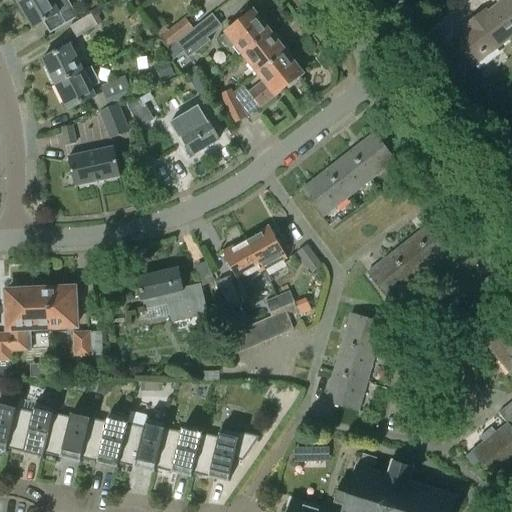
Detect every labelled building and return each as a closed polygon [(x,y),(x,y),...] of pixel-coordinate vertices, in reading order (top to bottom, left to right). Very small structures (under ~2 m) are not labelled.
[(52,0),(26,0),(19,5),(34,29),(45,23),(51,33),(77,17),(67,0),(56,6),(52,0)] [(511,0),(496,0),(500,5),(482,18),(480,15),(465,26),(468,29),(454,40),(474,66),(511,36),(511,0)] [(237,45),(243,53),(270,32),(254,12),(252,13),(249,12),(246,15),(246,18),(221,37),(231,50),(237,45)] [(70,27),(77,39),(98,26),(92,15),(70,27)] [(169,49),(177,43),(176,42),(193,29),(186,19),(169,32),(166,27),(157,34),(169,49)] [(176,42),(177,43),(184,52),(189,58),(210,42),(198,26),(194,29),(193,29),(176,42)] [(243,53),(259,74),(286,53),(289,51),(279,38),(276,40),(270,32),(243,53)] [(184,52),(177,43),(169,49),(165,52),(172,61),(184,52)] [(43,60),(55,85),(84,71),(71,46),(43,60)] [(235,98),(225,104),(235,124),(246,118),(288,86),(289,88),(298,82),(296,79),(303,74),(286,53),(259,74),(266,82),(250,94),(244,86),(234,94),(235,98)] [(174,78),(168,62),(156,66),(162,82),(174,78)] [(96,97),(93,89),(101,85),(92,67),(84,71),(55,85),(68,111),(94,98),(96,97)] [(196,71),(187,76),(198,95),(207,90),(196,71)] [(128,84),(105,93),(110,106),(133,97),(131,92),(134,90),(132,84),(129,86),(128,84)] [(221,95),(225,104),(235,98),(234,94),(232,89),(221,95)] [(128,107),(140,127),(154,119),(142,99),(128,107)] [(119,105),(99,112),(105,128),(125,121),(119,105)] [(182,136),(193,156),(220,140),(202,110),(176,126),(182,136)] [(73,130),(63,132),(66,146),(76,144),(73,130)] [(375,133),(351,152),(372,179),(396,160),(375,133)] [(140,154),(136,142),(132,144),(136,155),(140,154)] [(68,157),(75,187),(121,177),(114,147),(68,157)] [(351,152),(326,171),(348,198),(372,179),(351,152)] [(348,198),(326,171),(302,190),(324,217),(348,198)] [(361,202),(356,195),(350,199),(355,206),(361,202)] [(440,216),(416,235),(437,263),(462,244),(440,216)] [(261,235),(248,242),(264,271),(266,270),(270,271),(279,265),(279,263),(286,259),(287,260),(288,259),(280,245),(281,244),(278,239),(277,240),(269,225),(268,226),(269,227),(259,233),(261,235)] [(416,235),(392,254),(413,282),(437,263),(416,235)] [(264,271),(248,242),(235,249),(234,246),(224,251),(223,250),(222,251),(230,265),(229,266),(232,271),(233,271),(241,285),(242,284),(242,283),(248,280),(251,281),(260,275),(261,272),(264,271)] [(308,246),(297,253),(311,272),(321,264),(308,246)] [(413,282),(392,254),(367,273),(389,301),(413,282)] [(137,279),(142,301),(143,301),(145,308),(168,303),(172,323),(208,315),(201,284),(184,288),(179,269),(137,279)] [(231,276),(219,281),(230,312),(243,307),(231,276)] [(75,289),(49,290),(50,328),(76,327),(75,289)] [(50,328),(49,290),(7,292),(9,330),(11,330),(11,336),(0,336),(0,380),(11,381),(10,351),(27,350),(26,329),(50,328)] [(290,292),(278,297),(284,307),(295,303),(290,292)] [(266,302),(272,317),(276,315),(286,311),(284,307),(278,297),(266,302)] [(469,322),(490,348),(511,330),(511,320),(497,300),(469,322)] [(294,329),(286,311),(276,315),(283,334),(294,329)] [(351,313),(343,343),(376,352),(384,323),(351,313)] [(283,334),(276,315),(272,317),(265,320),(273,338),(283,334)] [(273,338),(265,320),(255,324),(263,343),(273,338)] [(243,352),(235,333),(231,324),(220,329),(231,357),(232,356),(243,352)] [(263,343),(255,324),(245,329),(253,347),(263,343)] [(253,347),(245,329),(236,333),(235,333),(243,352),(244,351),(253,347)] [(511,330),(490,348),(511,374),(511,373),(511,330)] [(75,334),(76,356),(90,356),(89,334),(75,334)] [(343,343),(334,372),(367,382),(376,352),(343,343)] [(367,382),(334,372),(325,402),(359,412),(367,382)] [(111,390),(113,384),(101,381),(99,392),(107,394),(111,390)] [(154,390),(154,381),(141,381),(141,390),(154,390)] [(508,424),(507,424),(511,429),(511,402),(499,413),(508,424)] [(43,457),(44,453),(43,453),(53,413),(54,413),(55,408),(36,403),(33,412),(16,408),(6,448),(7,449),(43,457)] [(0,451),(6,452),(7,449),(6,448),(16,408),(0,404),(0,451)] [(80,462),(81,459),(80,458),(90,418),(71,414),(70,418),(54,413),(53,413),(43,453),(44,453),(80,462)] [(81,459),(116,467),(127,423),(128,423),(129,417),(110,413),(108,423),(90,418),(80,458),(81,459)] [(154,472),(155,469),(154,468),(164,428),(165,428),(166,422),(147,418),(144,428),(128,423),(127,423),(116,467),(117,467),(118,464),(154,472)] [(511,429),(507,424),(491,437),(472,452),(482,465),(493,479),(511,464),(511,429)] [(191,477),(192,474),(191,473),(201,433),(182,429),(181,433),(165,428),(164,428),(154,468),(155,469),(191,477)] [(191,473),(192,474),(228,482),(234,459),(243,461),(259,437),(221,428),(218,438),(201,433),(191,473)] [(304,465),(326,464),(326,451),(303,452),(304,465)] [(378,458),(363,453),(359,466),(374,471),(378,458)] [(451,511),(457,497),(454,496),(453,499),(439,495),(440,492),(437,491),(437,494),(424,490),(424,487),(422,486),(421,489),(407,485),(411,471),(414,472),(415,469),(390,462),(389,464),(392,465),(388,479),(374,474),(375,471),(372,470),(371,474),(358,469),(359,466),(356,465),(351,483),(344,484),(343,484),(343,482),(341,481),(335,502),(337,502),(337,501),(338,501),(344,506),(341,511),(325,511),(291,501),(290,505),(288,505),(285,511),(451,511)]
